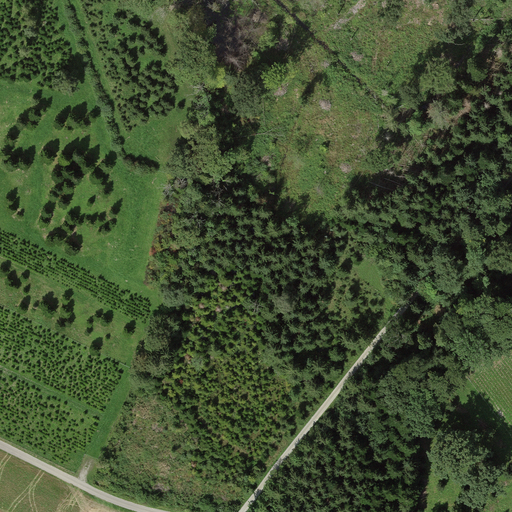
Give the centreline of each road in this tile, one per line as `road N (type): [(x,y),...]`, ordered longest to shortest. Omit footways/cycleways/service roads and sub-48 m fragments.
road 1 (track): [(242,511),(511,160)]
road 2 (track): [(150,511),(0,446)]
